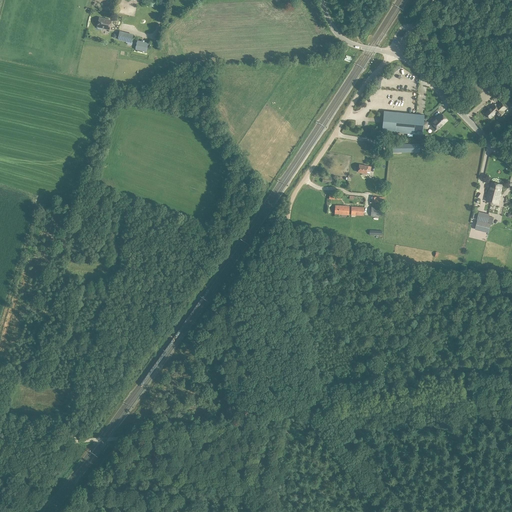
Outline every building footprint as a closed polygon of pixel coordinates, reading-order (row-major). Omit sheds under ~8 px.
[(98,18),(96,28),(97,28),(97,30),(97,31),(100,31),(101,31),(102,29),(109,31),(111,21),(98,18)] [(120,32),(117,42),(131,45),(133,35),(120,32)] [(137,40),(136,50),(146,52),(148,43),(137,40)] [(475,83),(469,89),(478,98),(484,92),(475,83)] [(490,110),(486,114),(491,119),(496,113),(500,117),(505,113),(504,111),(507,109),(501,103),(497,108),(494,105),(490,110)] [(384,112),(382,132),(423,136),(425,116),(384,112)] [(431,123),(433,124),(429,128),(434,132),(437,129),(438,130),(447,121),(442,115),(437,120),(436,119),(431,123)] [(359,165),(358,172),(366,174),(367,169),(368,170),(369,166),(359,165)] [(494,195),(497,184),(492,182),(490,190),(489,190),(486,201),(491,203),(493,195),(494,195)] [(493,195),(491,203),(498,204),(501,193),(500,192),(502,185),(497,184),(494,195),(493,195)] [(335,205),(335,214),(348,215),(349,206),(335,205)] [(350,206),(350,215),(363,216),(363,207),(350,206)] [(371,207),(370,216),(382,217),(382,207),(371,207)]
